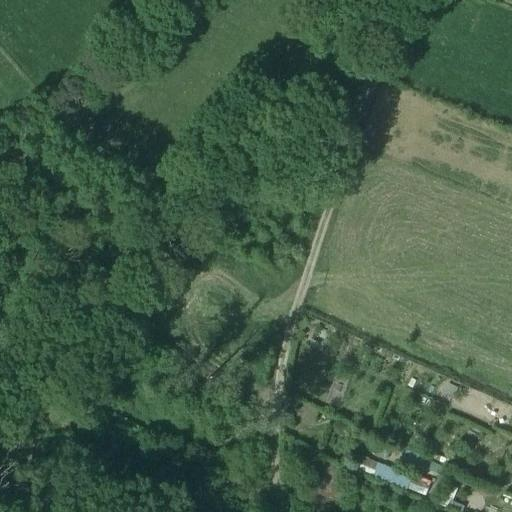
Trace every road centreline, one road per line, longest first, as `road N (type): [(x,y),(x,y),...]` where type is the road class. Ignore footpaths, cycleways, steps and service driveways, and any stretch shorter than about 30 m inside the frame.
road 1 (track): [(398,0),(290,312),(273,428),(277,511)]
road 2 (track): [(0,182),(212,0)]
